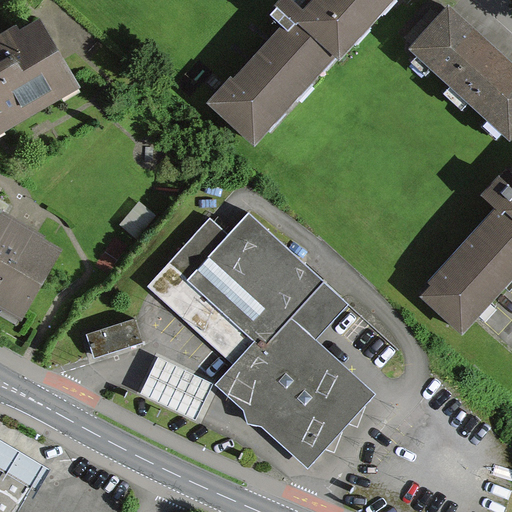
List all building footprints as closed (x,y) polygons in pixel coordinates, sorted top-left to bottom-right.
[(406,2),(404,0),(325,0),(311,15),(293,0),(290,0),(272,21),(285,32),(217,108),(262,148),(341,60),(348,66),(406,2)] [(511,56),(460,9),(422,51),(511,133),(511,56)] [(0,143),(91,92),(52,24),(0,53),(0,143)] [(511,186),(504,180),(484,202),(498,214),(429,290),(474,330),(511,287),(511,186)] [(27,230),(0,215),(0,305),(28,321),(66,252),(27,230)] [(233,242),(214,224),(176,266),(260,341),(217,388),(313,474),(386,393),(326,339),(356,305),(256,216),(233,242)] [(139,320),(91,335),(99,359),(147,344),(139,320)] [(214,383),(163,361),(149,393),(201,415),(214,383)] [(0,511),(12,511),(29,484),(0,466),(0,511)]
